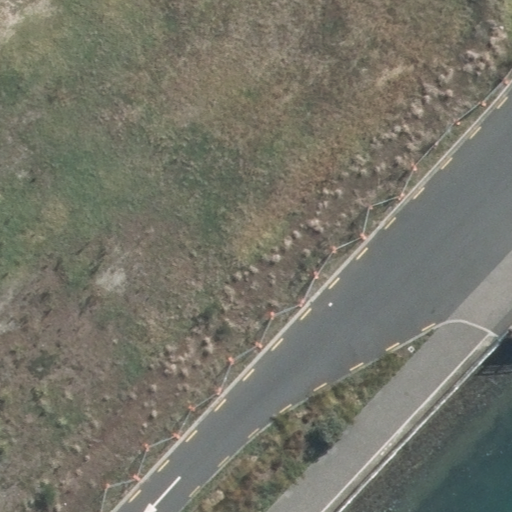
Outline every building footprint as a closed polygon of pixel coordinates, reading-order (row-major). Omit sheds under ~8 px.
[(413,0),(281,123),(309,154),(474,0),(413,0)] [(109,178),(120,181),(134,182),(145,180),(155,177),(166,172),(175,165),(182,157),(189,147),(193,137),(196,126),(196,115),(195,104),(192,93),(187,83),(180,74),(172,66),(163,60),(152,55),(141,52),(130,52),(119,53),(108,56),(98,61),(89,67),(81,75),(75,85),(70,95),(67,106),(66,117),(67,128),(70,139),(75,149),(82,159),(90,167),(99,173),(109,178)] [(165,327),(174,332),(215,334),(225,330),(234,325),(242,319),(249,311),(255,302),(259,292),(262,282),(262,272),(262,262),(259,251),(255,242),(250,233),(243,225),(235,218),(226,213),(216,209),(206,207),(196,206),(185,207),(175,210),(166,215),(157,220),(149,228),(143,236),(138,245),(135,255),(133,265),(133,276),(135,286),(138,296),(143,305),(149,314),(156,321),(165,327)] [(0,215),(0,283),(34,252),(0,215)] [(0,511),(31,511),(52,491),(47,486),(85,447),(118,478),(139,457),(105,424),(88,442),(0,356),(0,511)]
